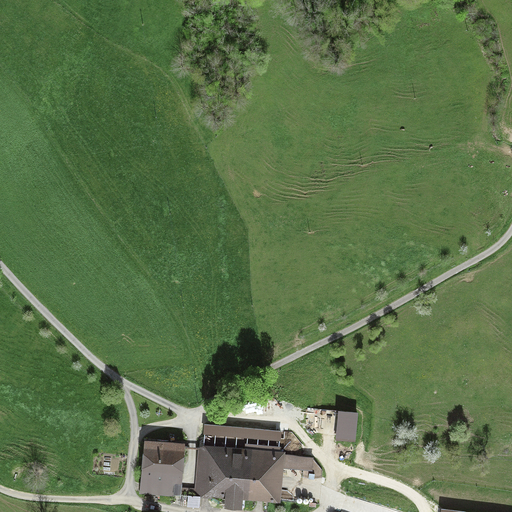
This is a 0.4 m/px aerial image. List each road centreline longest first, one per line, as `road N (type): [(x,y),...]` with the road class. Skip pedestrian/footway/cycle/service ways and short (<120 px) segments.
road 1 (track): [(511,228),(483,255),(190,419)]
road 2 (track): [(320,511),(331,483),(327,464),(295,427),(190,419)]
road 3 (track): [(135,438),(126,502),(0,488)]
road 4 (track): [(0,263),(76,346),(122,381)]
